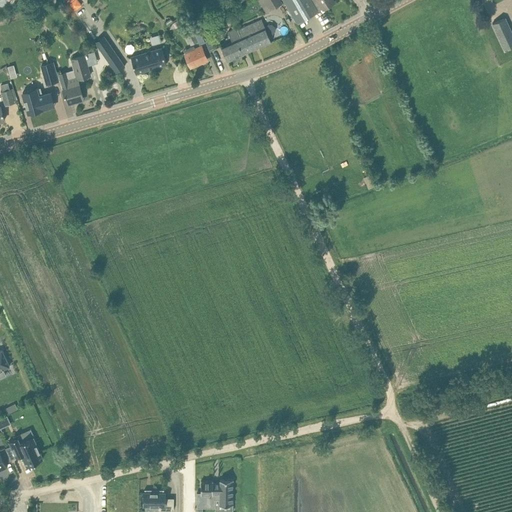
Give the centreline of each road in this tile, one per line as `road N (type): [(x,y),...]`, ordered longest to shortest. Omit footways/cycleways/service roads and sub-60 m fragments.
road 1 (tertiary): [(0,147),(244,76),(370,16)]
road 2 (track): [(392,409),(244,76)]
road 3 (track): [(165,463),(392,409)]
road 4 (unclassified): [(0,501),(165,463)]
